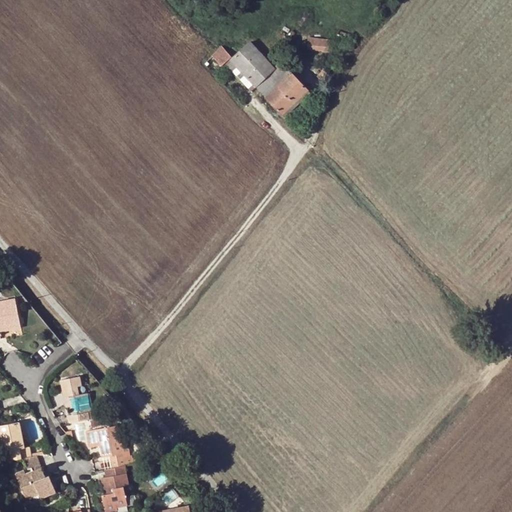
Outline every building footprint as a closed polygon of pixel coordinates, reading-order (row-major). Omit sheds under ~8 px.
[(328,50),(329,41),(308,38),(307,48),(328,50)] [(233,58),(231,61),(256,86),(266,97),(282,114),(287,110),(307,91),(308,90),(291,73),(281,62),(274,68),(250,43),(233,58)] [(216,52),(226,62),(231,57),(230,54),(222,46),(216,52)] [(216,52),(212,56),(222,66),(226,62),(216,52)] [(322,71),(318,76),(323,81),(328,75),(322,71)] [(287,110),(282,114),(290,122),(293,121),(295,118),(290,113),(287,110)] [(0,331),(21,328),(16,300),(0,302),(0,331)] [(68,416),(70,424),(90,420),(88,412),(91,412),(88,394),(79,395),(77,387),(81,386),(80,377),(62,380),(65,399),(70,398),(71,407),(73,415),(68,416)] [(99,427),(97,419),(90,420),(92,428),(99,427)] [(25,449),(20,423),(0,426),(0,429),(5,452),(8,452),(10,462),(21,460),(25,459),(31,458),(29,448),(25,449)] [(124,454),(122,445),(121,438),(119,426),(86,432),(89,448),(100,446),(102,457),(111,456),(120,454),(124,454)] [(42,468),(37,457),(31,458),(25,459),(29,469),(32,468),(33,471),(42,468)] [(123,467),(125,467),(128,466),(127,457),(121,458),(112,460),(113,469),(123,467)] [(124,476),(123,467),(113,469),(105,470),(107,477),(102,478),(105,491),(107,491),(108,494),(105,495),(102,495),(105,511),(106,511),(118,510),(117,507),(127,506),(124,487),(129,486),(127,475),(124,476)] [(38,491),(39,495),(41,498),(55,492),(51,482),(48,484),(46,478),(42,468),(33,471),(26,475),(17,478),(25,496),(38,491)] [(25,496),(26,500),(39,495),(38,491),(25,496)]
